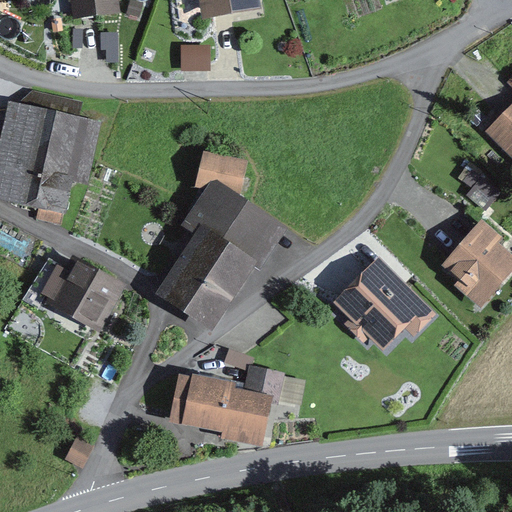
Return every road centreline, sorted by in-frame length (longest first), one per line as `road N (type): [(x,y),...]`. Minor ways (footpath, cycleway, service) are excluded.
road 1 (residential): [(436,51),(411,136),(370,210),(122,398),(82,504)]
road 2 (residential): [(436,51),(315,85),(210,91),(98,92),(0,65)]
road 3 (secondary): [(511,437),(265,459),(82,504)]
